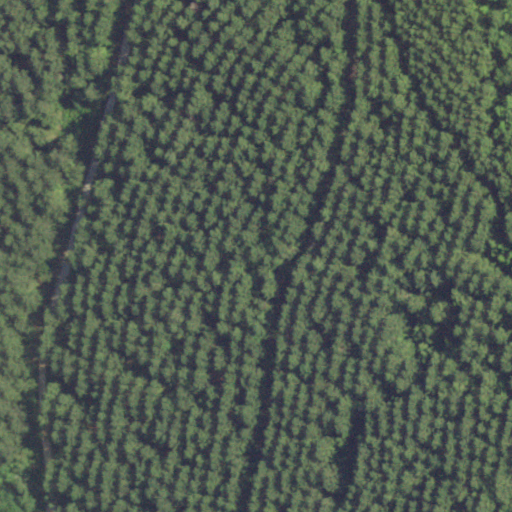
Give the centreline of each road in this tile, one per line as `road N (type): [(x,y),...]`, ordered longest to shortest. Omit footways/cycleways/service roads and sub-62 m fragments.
road 1 (track): [(267,511),(283,389),(363,103),(367,0)]
road 2 (track): [(140,0),(54,306),(55,511)]
